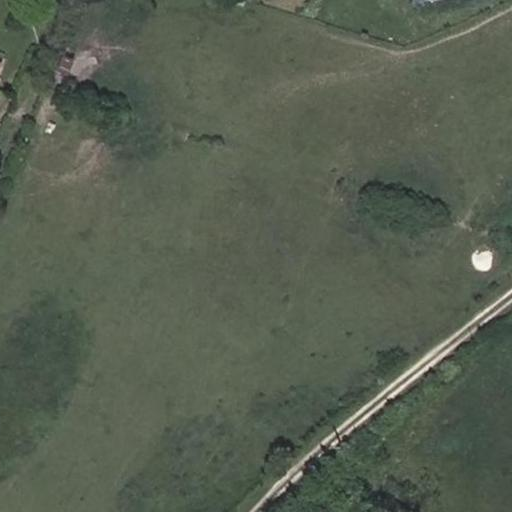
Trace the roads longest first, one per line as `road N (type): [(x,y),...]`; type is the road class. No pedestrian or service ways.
road 1 (track): [(271,511),(348,433),(511,314)]
road 2 (track): [(0,148),(77,0)]
